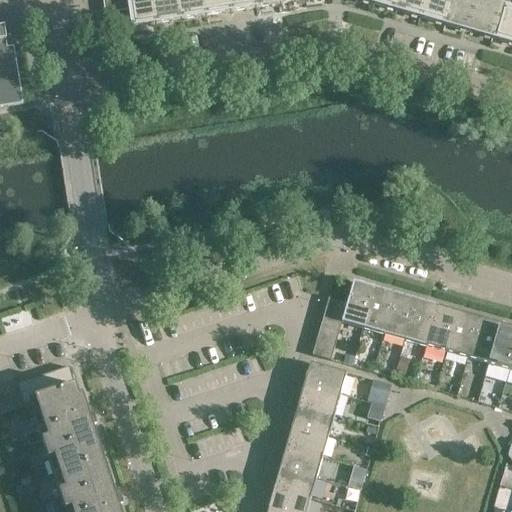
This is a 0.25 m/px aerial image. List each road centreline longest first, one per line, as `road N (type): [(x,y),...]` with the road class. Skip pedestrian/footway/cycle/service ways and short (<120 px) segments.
road 1 (residential): [(66,92),(338,50),(511,96)]
road 2 (residential): [(96,317),(349,241),(511,288)]
road 3 (residential): [(156,511),(96,317)]
